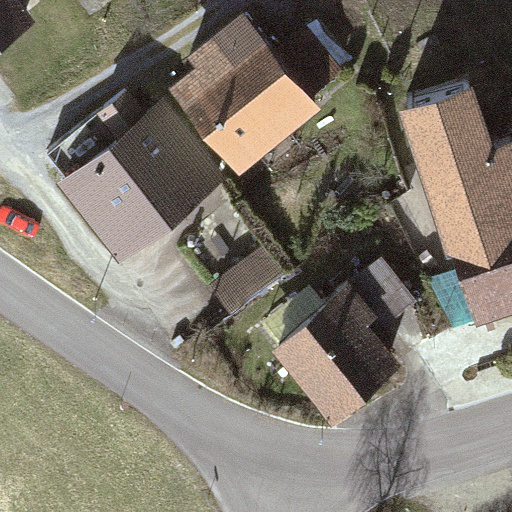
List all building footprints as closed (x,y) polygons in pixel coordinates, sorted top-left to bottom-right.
[(0,0),(0,46),(34,24),(17,0),(0,0)] [(199,67),(178,80),(232,166),(317,113),(308,100),(340,80),(305,25),(274,45),(253,11),(189,51),(199,67)] [(482,317),(511,307),(511,126),(503,130),(483,69),(408,93),(482,317)] [(130,80),(41,151),(125,255),(214,184),(130,80)] [(257,244),(208,286),(237,319),(285,277),(257,244)] [(379,254),(274,344),(340,421),(406,364),(380,333),(419,300),(379,254)]
